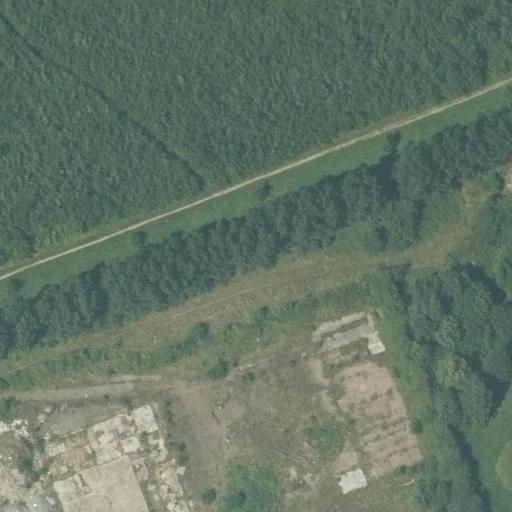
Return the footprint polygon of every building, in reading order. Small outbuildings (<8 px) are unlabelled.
[(370,309),(347,318),(365,363),(387,354),(370,309)] [(331,360),(308,369),(317,391),(339,383),(331,360)] [(308,369),(286,377),(294,400),(317,391),(308,369)] [(394,372),(372,381),(390,426),(412,417),(394,372)] [(267,384),(245,393),(253,415),(276,407),(267,384)] [(245,393),(222,401),(231,424),(253,415),(245,393)] [(152,400),(130,408),(138,431),(160,422),(152,400)] [(347,401),(324,410),(337,444),(359,435),(347,401)] [(106,405),(83,413),(92,435),(114,427),(106,405)] [(48,410),(26,418),(39,452),(61,444),(48,410)] [(160,422),(138,431),(147,453),(169,445),(160,422)] [(114,427),(92,435),(100,458),(123,449),(114,427)] [(206,437),(198,459),(221,467),(229,445),(206,437)] [(422,442),(389,455),(397,478),(431,465),(422,442)] [(61,444),(39,452),(52,486),(74,477),(61,444)] [(198,459),(190,482),(213,490),(221,467),(198,459)] [(370,463),(336,475),(344,498),(378,485),(370,463)] [(130,468),(107,477),(116,499),(138,490),(130,468)] [(146,511),(138,490),(116,499),(120,511),(146,511)] [(87,511),(81,497),(59,505),(61,511),(87,511)] [(184,501),(179,511),(205,511),(206,509),(184,501)]
